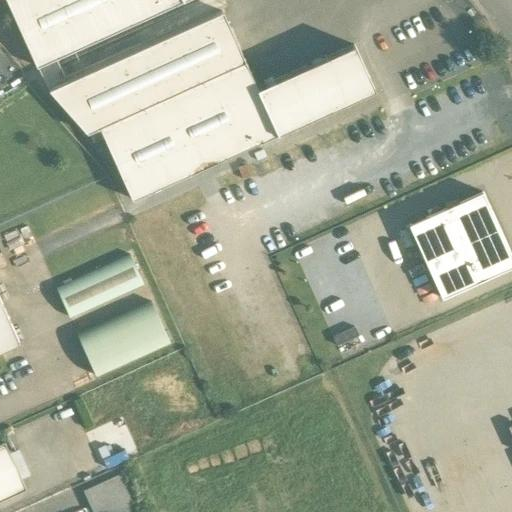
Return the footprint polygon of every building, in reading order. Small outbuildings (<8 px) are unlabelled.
[(5,0),(36,68),(186,0),(5,0)] [(221,12),(48,91),(86,134),(99,128),(98,128),(244,62),(221,12)] [(244,62),(98,128),(99,128),(131,200),(373,91),(353,46),(326,58),(324,55),(310,61),(311,65),(256,90),(244,62)] [(439,300),(511,268),(511,264),(481,192),(407,224),(439,300)] [(129,256),(56,289),(69,318),(142,284),(129,256)] [(0,301),(0,351),(19,343),(0,301)] [(151,302),(77,336),(95,376),(169,343),(151,302)] [(4,444),(0,445),(0,501),(25,491),(4,444)]
